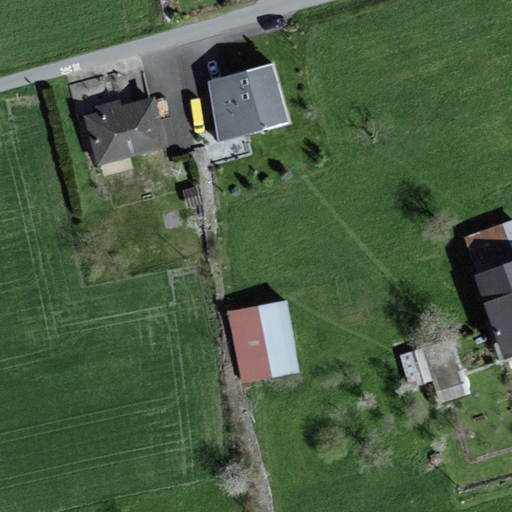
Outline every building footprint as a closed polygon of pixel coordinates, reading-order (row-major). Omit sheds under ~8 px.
[(283,124),(268,69),(205,86),(220,141),(283,124)] [(163,148),(149,99),(121,107),(119,100),(94,107),(96,115),(84,118),(97,166),(163,148)] [(162,104),(166,145),(192,143),(188,102),(162,104)] [(511,247),(511,222),(464,241),(472,263),(511,247)] [(511,264),(472,279),(501,358),(511,353),(511,264)] [(299,375),(287,305),(227,315),(238,385),(299,375)] [(409,382),(434,376),(439,396),(466,389),(452,335),(401,348),(409,382)]
